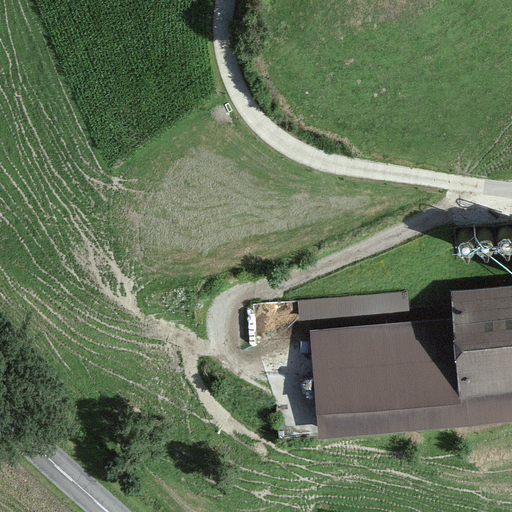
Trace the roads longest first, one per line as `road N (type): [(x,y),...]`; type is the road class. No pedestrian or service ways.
road 1 (track): [(511,189),(321,160),(279,140),(231,75),(226,0)]
road 2 (secondary): [(0,413),(107,511)]
